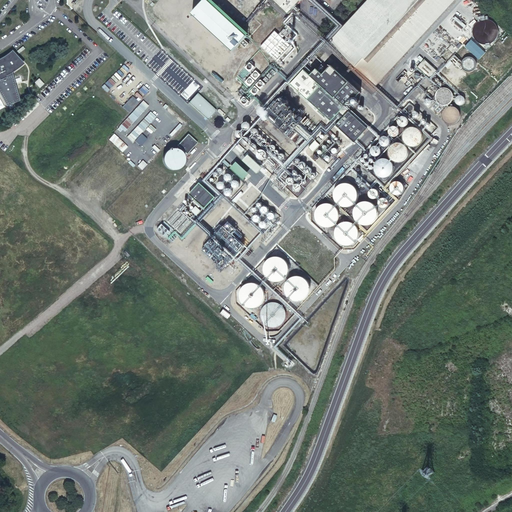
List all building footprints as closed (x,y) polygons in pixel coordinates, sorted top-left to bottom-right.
[(206,0),(205,0),(192,14),(233,52),(247,37),(206,0)] [(272,0),(288,14),(301,0),(272,0)] [(367,0),(329,42),(376,86),(455,0),(367,0)] [(275,31),(260,46),(276,61),(290,45),(275,31)] [(0,94),(7,107),(20,101),(12,73),(15,71),(16,71),(17,70),(18,69),(19,68),(20,67),(21,67),(22,66),(24,64),(12,52),(12,53),(10,54),(9,55),(8,55),(6,57),(4,58),(0,60),(0,94)] [(476,68),(476,66),(476,63),(476,61),(474,59),(470,57),(467,57),(464,59),(463,61),(462,63),(462,66),(463,68),(465,71),(468,72),(470,72),(474,70),(476,68)] [(418,65),(430,77),(437,69),(425,58),(418,65)] [(303,71),(290,84),(298,92),(311,77),(303,71)] [(344,108),(311,77),(298,92),(331,121),(344,108)] [(37,79),(32,83),(37,89),(42,85),(37,79)] [(357,97),(361,92),(349,82),(334,98),(344,107),(355,95),(357,97)] [(451,100),(452,98),(452,94),(450,91),(448,89),(445,88),(441,89),(439,90),(437,92),(436,95),(436,98),(437,100),(439,103),(442,104),(445,104),(449,103),(451,100)] [(198,92),(189,101),(208,119),(216,110),(198,92)] [(128,112),(138,101),(132,95),(122,106),(128,112)] [(298,109),(285,99),(280,98),(277,96),(277,101),(280,104),(276,103),(274,106),(269,106),(276,112),(272,112),(269,115),(271,116),(274,119),(274,124),(276,124),(287,133),(294,125),(297,126),(298,120),(299,118),(297,116),(298,109)] [(358,104),(359,103),(359,102),(359,101),(359,100),(358,99),(357,98),(356,97),(355,97),(354,97),(353,98),(352,98),(351,99),(351,100),(350,101),(350,102),(351,103),(351,104),(352,105),(353,105),(354,106),(355,106),(356,106),(357,105),(358,105),(358,104)] [(125,131),(148,105),(142,99),(119,126),(125,131)] [(458,121),(459,117),(459,114),(458,110),(455,108),(453,107),(450,107),(446,109),(444,111),(443,114),(443,117),(445,121),(447,122),(450,123),(453,123),(455,122),(458,121)] [(149,136),(143,131),(156,116),(150,110),(129,135),(141,146),(149,136)] [(368,128),(349,111),(336,125),(355,143),(368,128)] [(409,122),(409,121),(408,121),(408,119),(408,118),(407,117),(406,117),(406,116),(405,116),(404,116),(403,116),(402,116),(401,117),(400,117),(399,118),(399,119),(398,120),(398,121),(398,122),(398,123),(399,124),(399,125),(400,126),(401,126),(403,127),(404,126),(405,126),(406,126),(407,125),(408,123),(409,122)] [(399,129),(398,128),(398,127),(397,127),(396,126),(395,126),(394,126),(393,126),(392,126),(390,127),(390,128),(389,128),(389,129),(389,130),(389,132),(389,133),(390,134),(390,135),(391,136),(393,136),(394,137),(395,136),(396,136),(397,136),(397,135),(399,134),(399,133),(399,132),(400,131),(399,130),(399,129)] [(408,144),(409,145),(410,145),(412,146),(414,146),(415,145),(416,145),(417,145),(418,144),(419,143),(420,142),(421,141),(421,140),(422,139),(422,138),(422,136),(422,134),(422,133),(421,132),(420,130),(419,129),(418,128),(417,128),(415,127),(414,127),(412,127),(411,127),(409,128),(407,129),(406,130),(405,132),(404,133),(404,135),(403,137),(404,139),(405,141),(406,142),(406,143),(408,144)] [(174,169),(198,142),(188,133),(175,147),(172,144),(161,157),(174,169)] [(387,146),(387,145),(388,145),(389,144),(390,142),(390,141),(390,139),(389,138),(389,137),(388,137),(387,136),(386,136),(384,136),(383,136),(382,137),(381,137),(381,138),(380,139),(380,140),(380,142),(380,143),(381,144),(381,145),(382,145),(384,146),(385,146),(386,146),(387,146)] [(315,141),(309,148),(313,152),(320,145),(315,141)] [(406,146),(404,145),(404,144),(402,144),(400,143),(397,143),(395,143),(394,144),(393,144),(392,145),(391,146),(390,147),(389,150),(388,151),(388,153),(389,155),(389,157),(391,158),(392,160),(394,161),(396,162),(397,162),(399,162),(400,162),(401,162),(402,161),(404,160),(406,159),(407,157),(407,156),(407,155),(408,153),(408,152),(408,150),(407,149),(406,147),(406,146)] [(377,156),(378,156),(379,155),(380,154),(380,153),(381,153),(381,152),(381,151),(381,150),(381,149),(380,148),(380,147),(379,146),(377,146),(376,146),(375,146),(374,146),(373,146),(372,147),(372,148),(371,149),(371,150),(371,152),(371,153),(372,154),(372,155),(374,156),(375,156),(376,156),(377,156)] [(256,154),(262,158),(267,150),(261,147),(256,154)] [(248,155),(242,161),(257,174),(262,168),(248,155)] [(393,164),(390,160),(387,158),(384,158),(380,159),(377,161),(375,164),(374,168),(375,172),(377,175),(381,177),(384,177),(388,176),(391,174),(393,172),(394,168),(393,164)] [(200,181),(188,192),(204,207),(215,196),(200,181)] [(403,191),(404,189),(404,187),(403,184),(401,183),(398,181),(396,181),(393,183),(391,184),(390,187),(390,189),(391,191),(394,194),(396,195),(398,195),(400,194),(403,191)] [(356,201),(358,197),(358,193),(356,189),(354,186),(352,185),(348,183),(344,183),(340,185),(339,186),(336,189),(335,193),(335,197),(336,201),(337,202),(340,205),(344,206),(348,206),(350,206),(354,204),(356,201)] [(337,221),(338,217),(338,213),(337,209),(336,207),(333,205),(329,203),(325,203),(321,205),(319,206),(317,209),(315,213),(315,217),(316,219),(318,222),(321,225),(325,226),(329,226),(333,225),(334,224),(337,221)] [(375,220),(376,216),(376,212),(375,208),(372,205),(369,203),(367,203),(363,203),(360,204),(357,207),(355,210),(354,212),(354,216),(355,218),(357,221),(360,224),(363,225),(367,225),(371,224),(372,223),(375,220)] [(356,238),(357,234),(357,230),(356,226),(353,223),(350,221),(348,221),(346,221),(342,222),(339,223),(336,227),(335,230),(335,234),(335,236),(337,240),(340,242),(344,243),(348,243),(350,243),(353,241),(356,238)] [(165,235),(170,229),(161,223),(156,229),(165,235)] [(237,254),(244,242),(238,236),(232,232),(226,227),(220,223),(217,226),(214,231),(211,237),(207,241),(203,249),(213,260),(216,261),(220,266),(223,268),(225,266),(237,254)] [(287,276),(289,272),(289,268),(287,265),(286,263),(283,260),(279,259),(275,259),(271,260),(270,261),(267,265),(266,268),(266,273),(267,276),(268,278),(271,281),(275,282),(279,282),(283,281),(285,279),(287,276)] [(308,294),(309,290),(309,286),(308,282),(305,279),(303,278),(300,276),(295,276),(292,278),(290,279),(287,282),(286,286),(286,290),(287,294),(290,297),(292,298),(295,299),(300,299),(303,298),(305,297),(308,294)] [(263,302),(264,298),(264,294),(263,290),(260,287),(257,285),(255,284),(251,284),(249,285),(245,287),(242,290),(241,294),(241,298),(242,300),(244,303),(247,306),(251,307),(255,307),(259,306),(262,303),(263,302)]
